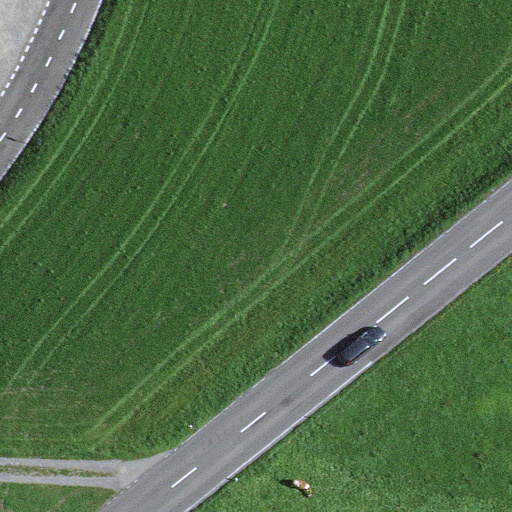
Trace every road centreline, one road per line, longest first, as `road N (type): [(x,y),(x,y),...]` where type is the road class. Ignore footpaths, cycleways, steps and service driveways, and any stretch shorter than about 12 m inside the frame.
road 1 (primary): [(140,511),(511,214)]
road 2 (residential): [(70,0),(26,102),(0,136)]
